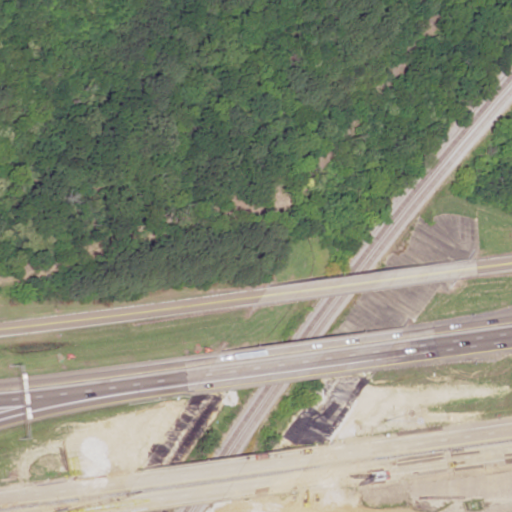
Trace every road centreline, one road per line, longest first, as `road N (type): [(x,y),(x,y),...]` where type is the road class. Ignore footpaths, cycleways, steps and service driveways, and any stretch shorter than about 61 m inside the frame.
road 1 (tertiary): [(0,327),(254,296)]
road 2 (motorway): [(289,483),(511,452)]
road 3 (tertiary): [(254,296),(462,270)]
road 4 (motorway): [(208,360),(0,386)]
road 5 (motorway): [(511,429),(306,458)]
road 6 (motorway): [(382,350),(198,376)]
road 7 (motorway): [(392,335),(208,360)]
road 8 (motorway): [(306,458),(128,483)]
road 9 (motorway): [(112,507),(289,483)]
road 10 (motorway): [(135,384),(0,419)]
road 11 (motorway): [(135,384),(0,398)]
road 12 (motorway): [(511,332),(382,350)]
road 13 (motorway): [(128,483),(0,500)]
road 14 (motorway): [(511,319),(392,335)]
